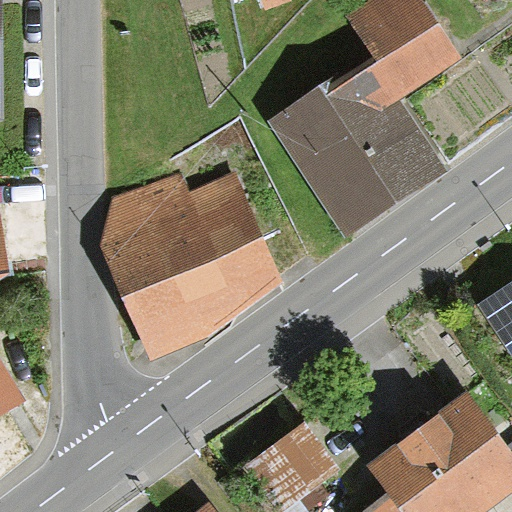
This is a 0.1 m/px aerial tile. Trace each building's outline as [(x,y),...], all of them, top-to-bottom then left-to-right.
[(271,118),(340,231),(423,181),(373,100),(434,63),(395,0),(379,0),(342,23),(365,61),(271,118)] [(143,343),(275,294),(233,182),(101,231),(143,343)] [(511,286),(479,309),(511,357),(511,286)] [(0,368),(0,431),(28,414),(0,368)] [(390,511),(467,511),(507,481),(449,406),(361,474),(390,511)] [(273,511),(323,474),(295,435),(244,472),(273,511)]
